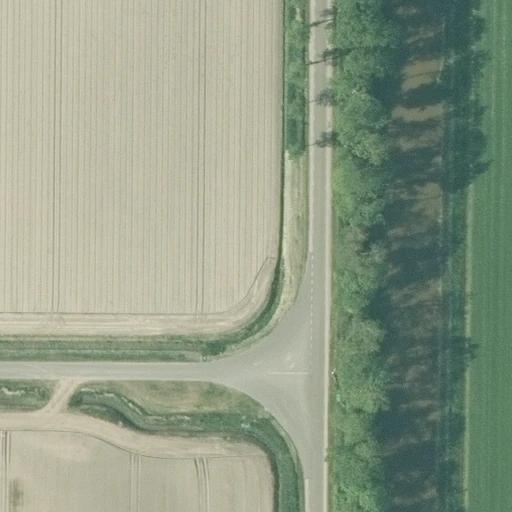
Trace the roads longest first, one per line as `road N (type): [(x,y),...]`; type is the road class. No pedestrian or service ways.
road 1 (unclassified): [(315,376),(319,0)]
road 2 (unclassified): [(0,371),(315,376)]
road 3 (unclassified): [(314,511),(315,376)]
